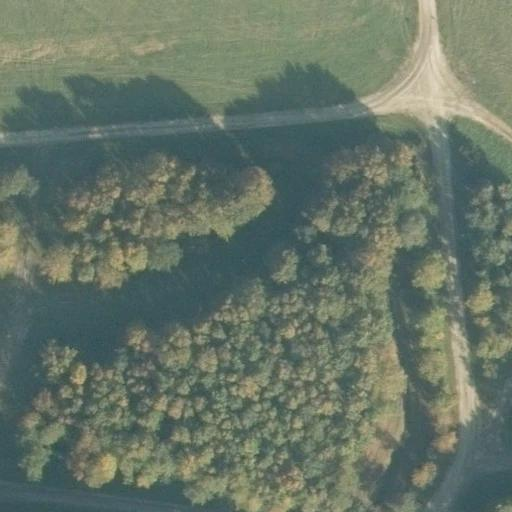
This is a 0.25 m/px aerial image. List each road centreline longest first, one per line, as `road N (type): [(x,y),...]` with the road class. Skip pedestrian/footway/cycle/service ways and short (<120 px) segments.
road 1 (unknown): [(511,142),(453,90),(264,119),(0,136)]
road 2 (track): [(418,0),(421,75),(464,358),(450,456),(430,511)]
road 3 (track): [(0,486),(207,511)]
road 4 (unknown): [(511,372),(450,456),(511,456)]
